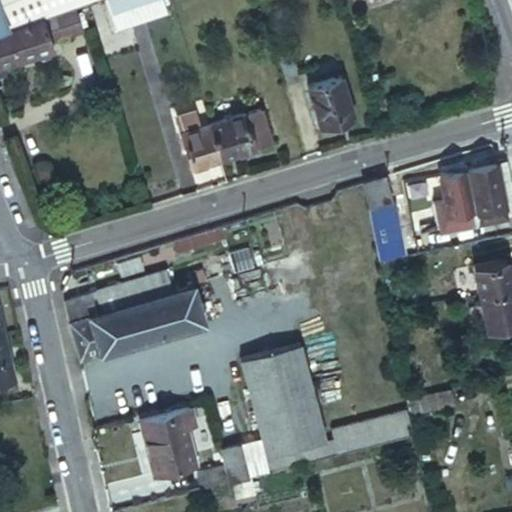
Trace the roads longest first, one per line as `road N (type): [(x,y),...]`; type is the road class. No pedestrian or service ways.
road 1 (residential): [(27,259),(511,114)]
road 2 (residential): [(27,259),(81,511)]
